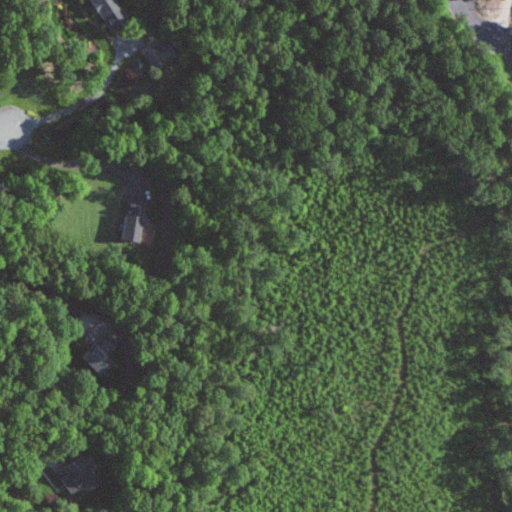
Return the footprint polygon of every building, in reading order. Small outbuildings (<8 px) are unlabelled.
[(85,0),(101,28),(120,17),(110,0),(85,0)] [(162,60),(167,69),(184,58),(174,42),(165,48),(160,41),(141,54),(150,68),(162,60)] [(132,244),(141,203),(130,200),(128,212),(117,210),(110,239),(132,244)] [(103,345),(97,339),(78,356),(93,372),(101,364),(109,372),(123,360),(116,353),(122,347),(112,336),(103,345)] [(52,474),(65,495),(73,491),(77,497),(112,475),(94,447),(52,474)]
